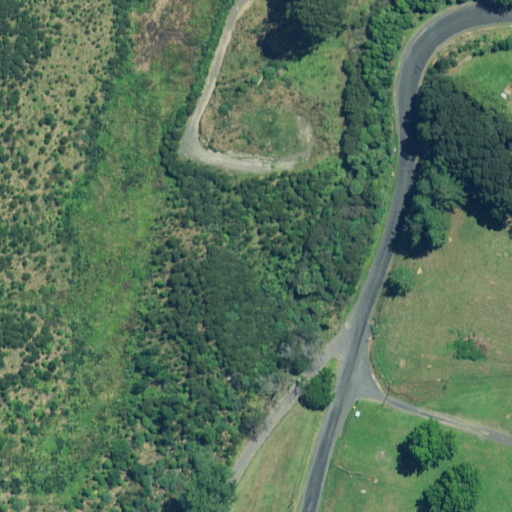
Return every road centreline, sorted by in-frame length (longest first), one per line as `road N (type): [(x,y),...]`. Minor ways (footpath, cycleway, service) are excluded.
road 1 (unclassified): [(354,379),(406,205),(420,73),(446,44),(511,24)]
road 2 (unclassified): [(233,511),(271,422),(315,381),(354,379)]
road 3 (unclassified): [(299,511),(308,468),(354,379)]
